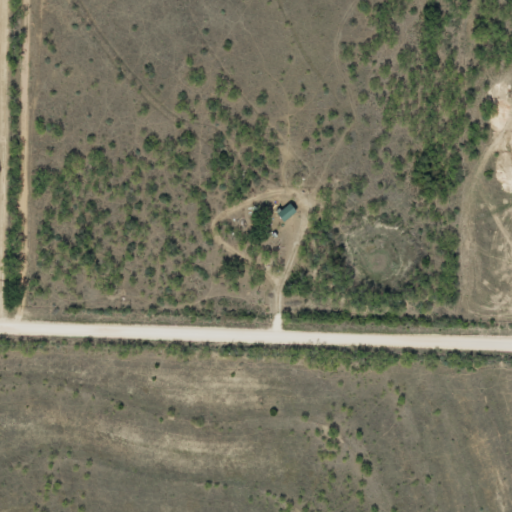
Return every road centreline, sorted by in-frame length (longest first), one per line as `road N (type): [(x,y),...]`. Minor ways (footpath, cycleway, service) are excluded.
road 1 (tertiary): [(0,326),(511,345)]
road 2 (residential): [(11,327),(15,0)]
